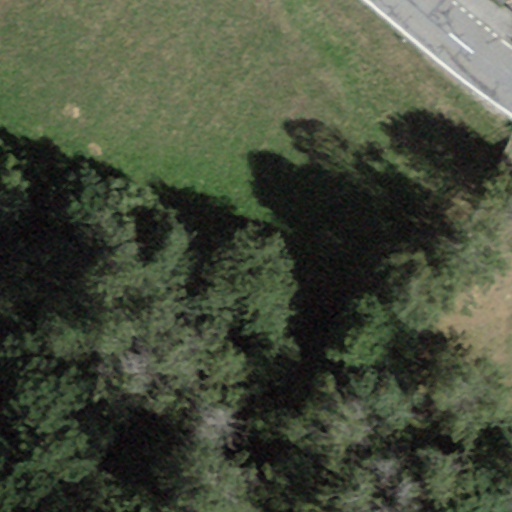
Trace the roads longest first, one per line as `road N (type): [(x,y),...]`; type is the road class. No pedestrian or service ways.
road 1 (track): [(285,0),(353,75),(373,122),(397,199),(390,251),(363,259),(0,132)]
road 2 (tertiary): [(410,0),(511,79)]
